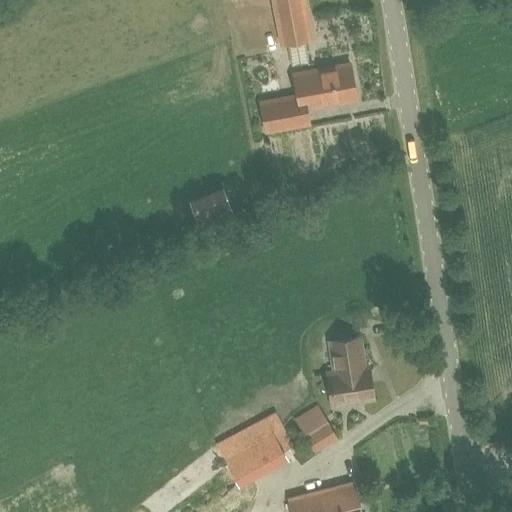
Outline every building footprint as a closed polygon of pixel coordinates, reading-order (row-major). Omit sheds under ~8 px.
[(273,0),(281,42),(310,36),(303,0),(273,0)] [(310,122),(307,106),(356,97),(350,62),(292,72),(296,95),(260,101),(265,130),(310,122)] [(200,227),(236,219),(229,187),(193,195),(200,227)] [(373,397),(368,364),(364,365),(359,335),(329,340),(334,370),(327,371),(332,403),(373,397)] [(295,419),(306,437),(328,423),(317,405),(295,419)] [(277,412),(218,439),(238,484),(297,457),(277,412)] [(291,511),(361,511),(354,481),(288,498),(291,511)]
